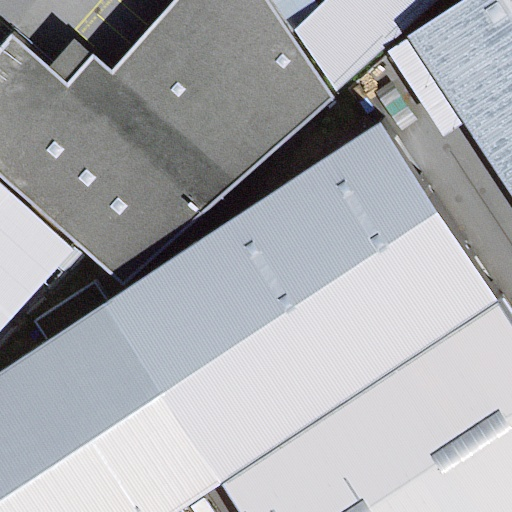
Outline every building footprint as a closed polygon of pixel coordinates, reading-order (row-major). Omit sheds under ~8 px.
[(16,30),(0,47),(0,167),(128,279),(337,94),(274,0),(175,0),(117,67),(97,49),(71,79),(16,30)] [(324,0),(298,25),(340,91),(435,0),(324,0)] [(511,0),(461,0),(415,30),(416,32),(472,117),(511,177),(511,0)] [(472,117),(416,32),(394,46),(449,131),(472,117)] [(105,301),(224,481),(244,511),(511,511),(511,309),(384,116),(105,301)] [(15,186),(0,202),(0,330),(79,244),(15,186)] [(105,301),(0,370),(0,511),(185,511),(183,508),(224,481),(105,301)]
